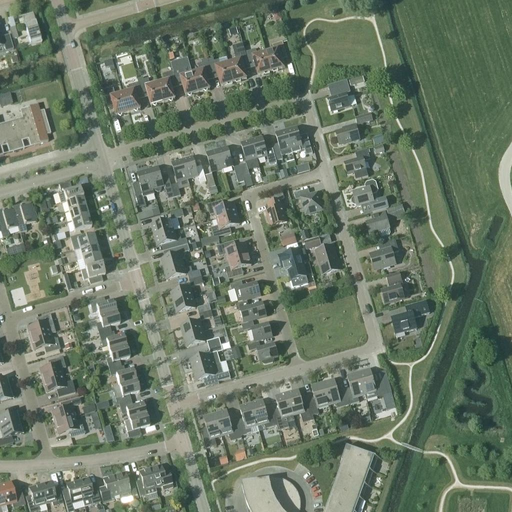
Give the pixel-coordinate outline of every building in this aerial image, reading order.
[(281,20),(280,14),(279,11),(278,9),(272,11),(273,13),(273,15),(275,22),(281,20)] [(41,43),(33,14),(32,14),(33,14),(23,17),(22,17),(30,44),(31,44),(30,43),(40,40),(41,43)] [(18,38),(15,27),(9,29),(12,39),(18,38)] [(0,38),(0,46),(3,45),(5,52),(13,50),(9,35),(0,38)] [(273,51),(265,54),(271,73),(284,69),(281,59),(286,57),(282,42),(272,45),(273,51)] [(243,69),(249,68),(245,53),(243,45),(236,46),(235,56),(236,62),(228,64),(234,84),(246,80),(243,69)] [(258,77),(271,73),(265,54),(257,56),(255,50),(245,53),(249,68),(255,66),(258,77)] [(116,59),(107,61),(109,67),(118,65),(116,59)] [(221,87),(234,84),(228,64),(220,67),(218,61),(214,62),(213,59),(207,61),(211,75),(217,74),(221,87)] [(199,72),(192,74),(198,94),(210,90),(206,77),(211,75),(207,61),(207,60),(201,61),(202,64),(197,65),(199,72)] [(183,69),(173,72),(176,85),(182,84),(186,97),(198,94),(192,74),(185,76),(183,69)] [(171,87),(176,85),(173,72),(163,75),(165,82),(157,84),(163,104),(175,100),(171,87)] [(137,80),(138,84),(142,95),(147,94),(151,107),(163,104),(157,84),(150,86),(148,79),(143,81),(143,78),(137,80)] [(364,84),(362,78),(349,82),(350,88),(364,84)] [(350,95),(346,81),(329,86),(332,98),(327,100),(331,113),(349,108),(346,96),(350,95)] [(130,92),(122,94),(128,114),(140,110),(136,97),(142,95),(138,84),(128,86),(130,92)] [(116,117),(128,114),(122,94),(115,96),(113,89),(109,91),(108,90),(103,91),(107,105),(112,104),(116,117)] [(9,94),(0,97),(0,105),(1,107),(12,104),(9,94)] [(0,156),(3,155),(1,147),(7,145),(9,153),(22,150),(24,149),(22,141),(32,138),(34,146),(48,143),(46,136),(50,135),(44,111),(39,112),(37,106),(29,108),(31,116),(11,122),(0,125),(0,156)] [(373,122),(371,114),(355,119),(357,126),(373,122)] [(359,141),(355,126),(347,128),(348,130),(335,133),(339,147),(359,141)] [(297,129),(286,132),(291,150),(292,154),(304,151),(306,156),(312,155),(309,144),(302,146),(297,129)] [(279,148),(272,150),(276,162),(283,160),(282,159),(282,158),(282,157),(292,154),(291,150),(286,132),(275,135),(279,147),(279,148)] [(262,139),(251,142),(257,160),(266,157),(269,166),(276,164),(276,162),(272,150),(266,152),(262,139)] [(246,163),(257,160),(251,142),(241,145),(246,163)] [(384,152),(382,146),(374,148),(376,155),(384,152)] [(217,152),(222,170),(233,167),(227,149),(217,152)] [(370,160),(367,151),(355,154),(357,160),(344,163),(347,176),(353,174),(356,181),(368,178),(363,162),(370,160)] [(211,173),(222,170),(217,152),(206,155),(211,173)] [(193,159),(182,162),(187,180),(198,177),(200,184),(206,183),(202,170),(197,171),(193,159)] [(177,183),(187,180),(182,162),(172,165),(177,183)] [(246,165),(240,167),(243,179),(250,177),(246,165)] [(299,175),(306,173),(304,166),(297,168),(299,175)] [(244,183),(243,179),(240,167),(233,169),(238,184),(244,183)] [(158,169),(148,172),(153,190),(153,189),(154,192),(157,193),(160,193),(161,190),(160,187),(162,187),(164,186),(158,169)] [(282,179),(288,178),(286,170),(280,172),(282,179)] [(153,190),(148,172),(137,175),(141,188),(134,190),(139,209),(146,207),(144,199),(154,195),(153,190)] [(215,187),(212,175),(205,177),(209,189),(215,187)] [(66,204),(83,199),(80,189),(72,191),(69,183),(59,186),(61,194),(57,195),(60,205),(66,203),(66,204)] [(373,184),(370,183),(366,184),(365,187),(366,190),(353,194),(354,198),(353,199),(352,199),(352,200),(352,201),(351,201),(351,202),(351,203),(352,203),(352,204),(353,205),(354,206),(355,206),(356,206),(357,208),(369,205),(372,214),(389,210),(385,199),(373,202),(371,195),(374,195),(375,192),(373,184)] [(171,187),(174,198),(181,197),(177,185),(171,187)] [(171,187),(164,188),(168,200),(174,198),(171,187)] [(218,194),(216,188),(209,190),(211,196),(218,194)] [(272,203),(280,201),(284,200),(282,193),(270,196),(272,203)] [(322,211),(317,194),(301,199),(306,216),(322,211)] [(69,213),(85,208),(83,199),(66,204),(69,213)] [(46,206),(45,200),(39,202),(40,207),(42,212),(47,210),(46,206)] [(45,201),(48,210),(54,209),(51,200),(45,201)] [(287,224),(280,201),(272,203),(267,204),(269,211),(266,212),(271,228),(287,224)] [(217,221),(236,215),(233,204),(223,207),(221,202),(207,206),(210,216),(215,215),(217,221)] [(12,208),(13,211),(18,228),(20,234),(27,232),(25,226),(36,223),(31,206),(20,209),(19,206),(12,208)] [(406,219),(402,206),(386,211),(390,223),(406,219)] [(88,218),(85,208),(69,213),(72,223),(88,218)] [(7,231),(18,228),(13,211),(2,214),(1,211),(0,211),(0,230),(1,233),(2,239),(9,237),(7,231)] [(184,217),(182,211),(170,214),(171,221),(184,217)] [(149,218),(148,212),(138,214),(140,221),(149,218)] [(390,231),(385,213),(371,217),(372,222),(365,224),(369,237),(390,231)] [(236,215),(217,221),(219,227),(211,229),(214,239),(231,234),(229,229),(239,226),(236,215)] [(91,228),(88,218),(72,223),(75,233),(91,228)] [(152,226),(155,237),(173,232),(170,221),(152,226)] [(309,239),(307,231),(300,233),(303,241),(309,239)] [(170,251),(187,246),(186,240),(178,242),(175,242),(174,235),(173,232),(155,237),(158,248),(166,245),(168,245),(170,251)] [(296,243),(294,235),(280,238),(282,247),(296,243)] [(72,242),(75,252),(96,246),(93,236),(77,241),(72,242)] [(321,247),(319,238),(303,242),(306,251),(321,247)] [(398,253),(395,241),(383,244),(385,251),(370,256),(371,258),(371,260),(371,261),(372,263),(375,272),(395,266),(391,255),(398,253)] [(229,261),(248,256),(245,245),(235,248),(233,242),(216,247),(219,258),(227,255),(229,261)] [(19,254),(25,252),(24,246),(17,248),(19,254)] [(82,260),(99,256),(96,246),(75,252),(77,262),(82,260)] [(189,252),(187,246),(170,251),(172,257),(161,260),(164,271),(182,266),(181,261),(185,260),(183,254),(189,252)] [(340,271),(333,247),(318,251),(321,263),(319,264),(322,276),(340,271)] [(305,277),(298,252),(280,257),(283,269),(285,269),(285,270),(288,271),(290,270),(293,280),(305,277)] [(99,256),(82,260),(85,270),(102,265),(99,256)] [(248,256),(229,261),(230,267),(225,269),(228,280),(243,276),(241,269),(251,266),(248,256)] [(102,265),(85,270),(80,272),(83,282),(88,280),(90,286),(103,282),(101,277),(105,276),(102,265)] [(188,276),(189,282),(201,278),(199,271),(192,273),(191,268),(184,270),(182,266),(164,271),(168,281),(188,276)] [(403,286),(399,274),(386,278),(389,290),(381,292),(385,305),(404,300),(400,287),(403,286)] [(74,291),(69,275),(63,277),(68,293),(74,291)] [(203,285),(201,278),(189,282),(191,288),(203,285)] [(214,287),(221,286),(219,279),(212,281),(214,287)] [(243,288),(241,282),(230,286),(231,292),(233,291),(235,291),(238,303),(260,297),(256,284),(244,288),(243,288)] [(174,304),(192,299),(189,289),(171,294),(174,304)] [(219,305),(226,303),(224,297),(217,299),(219,305)] [(99,319),(116,314),(116,311),(116,309),(116,307),(114,305),(113,302),(103,305),(101,299),(89,303),(92,313),(97,312),(99,319)] [(195,310),(192,299),(174,304),(177,315),(195,310)] [(429,315),(426,302),(405,308),(407,316),(391,320),(395,336),(417,330),(413,319),(422,317),(429,315)] [(249,308),(247,303),(235,306),(237,312),(239,311),(243,324),(266,317),(262,304),(249,308)] [(197,309),(199,315),(211,312),(209,305),(197,309)] [(213,318),(211,312),(199,315),(201,322),(213,318)] [(117,316),(116,314),(99,319),(102,330),(97,331),(99,337),(111,334),(110,328),(120,325),(119,322),(119,320),(119,318),(117,316)] [(30,340),(50,335),(55,333),(50,316),(38,319),(39,325),(27,329),(30,340)] [(181,327),(184,338),(202,333),(199,322),(181,327)] [(254,329),(253,323),(241,326),(243,332),(251,330),(254,342),(272,337),(268,325),(254,329)] [(202,333),(184,338),(187,349),(205,343),(202,333)] [(106,342),(109,353),(126,348),(125,346),(126,343),(126,341),(124,339),(123,337),(113,339),(111,334),(99,337),(101,343),(106,342)] [(52,341),(50,335),(30,340),(34,352),(46,348),(48,354),(60,351),(57,339),(52,341)] [(209,349),(221,346),(219,339),(207,343),(209,349)] [(260,349),(259,343),(247,347),(249,353),(257,350),(260,363),(262,362),(262,364),(265,366),(272,363),(274,361),(273,359),(277,358),(274,345),(260,349)] [(190,361),(193,372),(220,364),(217,354),(223,353),(221,346),(209,349),(210,355),(208,356),(190,361)] [(127,350),(126,348),(109,353),(111,359),(106,361),(109,371),(121,368),(119,362),(129,359),(129,357),(129,354),(129,352),(127,350)] [(39,371),(43,383),(62,377),(60,370),(65,369),(62,358),(50,362),(52,367),(39,371)] [(220,364),(193,372),(197,382),(214,377),(216,377),(218,383),(230,380),(228,373),(223,375),(220,364)] [(95,375),(93,366),(86,368),(89,376),(95,375)] [(123,374),(121,368),(109,371),(111,377),(116,376),(119,387),(136,382),(135,380),(136,377),(135,375),(134,373),(133,371),(123,374)] [(370,371),(358,374),(364,396),(371,394),(373,399),(388,395),(383,380),(373,382),(370,371)] [(350,389),(344,391),(348,406),(359,403),(357,398),(364,396),(358,374),(347,377),(350,389)] [(62,377),(43,383),(46,394),(58,391),(61,398),(75,394),(72,382),(64,384),(62,377)] [(0,391),(8,389),(5,379),(0,380),(0,391)] [(334,381),(322,384),(329,406),(336,404),(337,409),(348,406),(344,391),(337,393),(334,381)] [(137,384),(136,382),(119,387),(122,398),(115,400),(117,406),(119,406),(131,402),(129,396),(139,393),(139,391),(139,388),(139,386),(137,384)] [(317,410),(329,406),(322,384),(311,388),(314,399),(308,401),(312,417),(319,415),(317,410)] [(0,403),(11,400),(8,389),(0,391),(0,403)] [(314,421),(312,417),(308,401),(302,403),(298,391),(287,395),(293,416),(300,414),(303,424),(314,421)] [(278,409),(272,411),(276,427),(278,432),(289,429),(287,424),(286,419),(293,416),(287,395),(275,398),(278,409)] [(55,425),(74,419),(71,408),(81,405),(79,399),(62,404),(64,410),(51,413),(55,425)] [(131,402),(119,406),(122,416),(127,415),(129,421),(146,416),(145,414),(146,411),(145,410),(143,408),(143,405),(133,408),(131,402)] [(276,427),(272,411),(266,413),(262,402),(251,405),(257,427),(264,425),(266,430),(276,427)] [(94,405),(86,407),(88,414),(96,411),(94,405)] [(243,420),(236,422),(241,437),(252,434),(251,429),(257,427),(251,405),(239,408),(243,420)] [(215,415),(221,437),(228,435),(230,443),(241,440),(241,437),(236,422),(230,424),(227,412),(215,415)] [(0,427),(1,429),(18,424),(15,413),(0,417),(0,427)] [(214,439),(221,437),(215,415),(203,419),(207,430),(200,432),(205,450),(216,447),(214,439)] [(146,416),(129,421),(124,423),(129,440),(141,436),(139,431),(149,428),(148,425),(149,422),(149,421),(147,419),(146,416)] [(74,419),(55,425),(58,437),(70,433),(72,439),(84,435),(81,424),(76,425),(74,419)] [(18,424),(1,429),(4,440),(0,440),(0,447),(10,445),(8,439),(21,435),(18,424)] [(356,511),(361,501),(367,503),(367,502),(361,500),(366,487),(372,489),(372,488),(366,486),(371,473),(377,475),(377,474),(371,472),(376,459),(382,461),(382,460),(346,447),(341,462),(343,463),(324,511),(299,511),(300,511),(300,509),(300,504),(300,502),(300,499),(297,493),(296,491),(293,487),(291,485),(290,484),(286,481),(283,480),(281,480),(277,479),(274,478),(271,479),(269,479),(265,480),(263,481),(259,483),(242,485),(244,496),(246,505),(247,509),(247,511),(356,511)] [(246,461),(244,452),(234,455),(236,464),(246,461)] [(149,470),(155,489),(162,488),(163,492),(173,489),(169,475),(163,477),(160,467),(149,470)] [(149,491),(155,489),(149,470),(139,473),(142,483),(136,485),(140,498),(150,496),(149,491)] [(119,497),(120,501),(126,499),(137,496),(133,483),(127,484),(127,482),(124,474),(114,477),(119,497)] [(119,497),(114,477),(103,480),(106,490),(99,492),(103,504),(114,501),(113,498),(119,497)] [(77,483),(82,502),(84,508),(91,506),(101,503),(96,488),(90,489),(90,488),(87,479),(77,483)] [(40,486),(45,506),(52,504),(53,508),(63,505),(59,491),(53,493),(50,483),(40,486)] [(82,502),(77,483),(66,486),(69,495),(63,497),(67,511),(73,511),(72,505),(82,502)] [(11,484),(0,486),(0,487),(6,506),(12,505),(13,510),(25,506),(22,494),(14,496),(11,484)] [(45,506),(40,486),(29,489),(32,500),(26,501),(29,511),(39,511),(40,511),(39,507),(45,506)]
